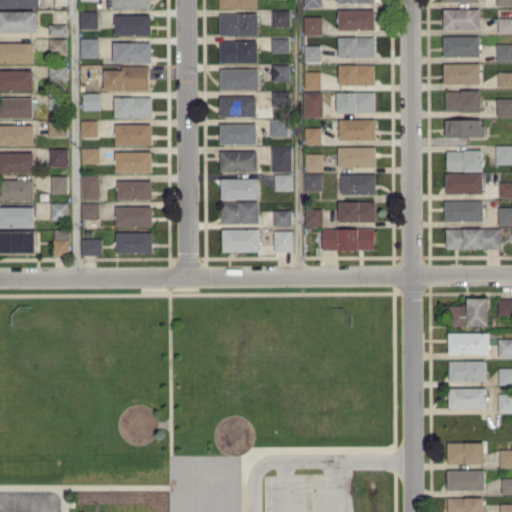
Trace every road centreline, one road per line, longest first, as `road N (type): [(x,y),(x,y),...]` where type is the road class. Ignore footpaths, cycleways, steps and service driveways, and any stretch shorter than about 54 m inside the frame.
road 1 (residential): [(410,0),(413,511)]
road 2 (residential): [(511,276),(0,278)]
road 3 (residential): [(185,0),(187,278)]
